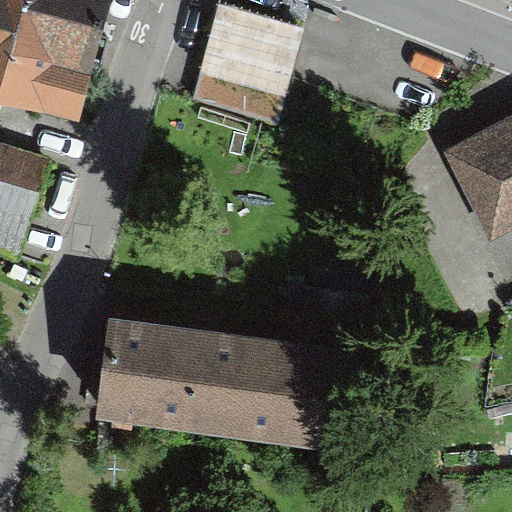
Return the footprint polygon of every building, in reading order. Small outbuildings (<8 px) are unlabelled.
[(113,0),(0,0),(0,95),(81,118),(113,0)] [(283,115),(313,14),(265,0),(220,0),(194,88),(283,115)] [(511,229),(511,114),(445,150),(492,240),(511,229)] [(0,251),(18,261),(51,157),(0,140),(0,251)] [(348,345),(112,315),(99,415),(335,445),(348,345)]
